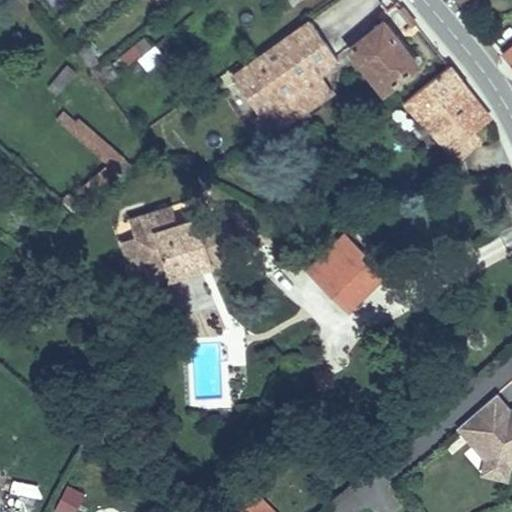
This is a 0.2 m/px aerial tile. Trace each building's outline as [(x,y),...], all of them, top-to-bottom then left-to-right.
[(327,73),(343,61),(317,24),(242,78),(268,116),(275,110),(327,73)] [(424,65),(392,24),(358,51),(388,92),(424,65)] [(66,65),(47,84),(56,93),(75,73),(66,65)] [(484,124),(494,116),(455,67),(414,99),(460,160),(479,146),(483,150),(496,140),(484,124)] [(291,128),(340,93),(327,73),(275,110),(291,128)] [(129,169),(48,92),(35,106),(114,182),(129,169)] [(241,254),(227,211),(207,218),(204,209),(189,214),(183,198),(139,213),(145,231),(136,234),(147,269),(171,260),(174,270),(176,277),(196,270),(193,260),(216,253),(219,262),(241,254)] [(147,269),(136,234),(124,238),(138,282),(174,270),(171,260),(147,269)] [(374,254),(355,234),(320,266),(352,299),(382,271),(370,258),(374,254)] [(219,262),(216,253),(193,260),(196,270),(219,262)] [(360,308),(390,279),(382,271),(352,299),(360,308)] [(179,292),(197,340),(230,328),(211,279),(179,292)] [(511,396),(500,383),(462,417),(491,449),(511,453),(511,396)] [(511,469),(511,453),(491,449),(488,463),(511,469)] [(274,511),(237,475),(218,494),(235,511),(274,511)] [(54,511),(56,511),(75,511),(85,492),(67,483),(54,511)]
